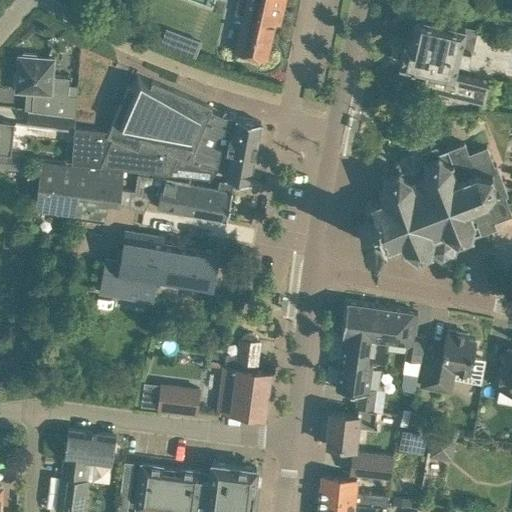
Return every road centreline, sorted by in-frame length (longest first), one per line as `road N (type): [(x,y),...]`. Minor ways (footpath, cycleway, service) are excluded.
road 1 (tertiary): [(314,262),(362,0)]
road 2 (residential): [(292,442),(55,410),(34,414)]
road 3 (residential): [(314,262),(511,305)]
road 4 (tertiary): [(292,442),(314,262)]
